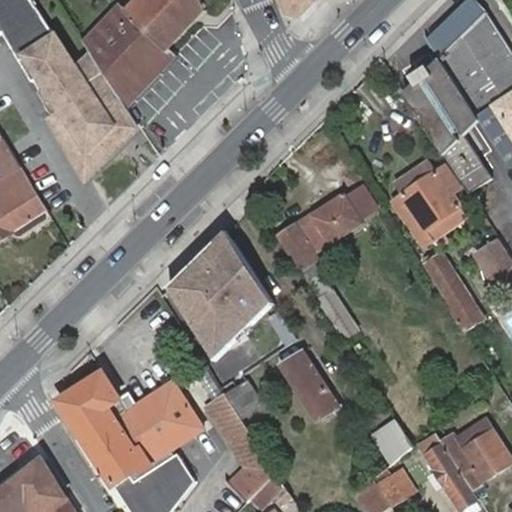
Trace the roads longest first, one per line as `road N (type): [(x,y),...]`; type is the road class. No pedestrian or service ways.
road 1 (primary): [(8,373),(308,77)]
road 2 (residential): [(8,373),(105,511)]
